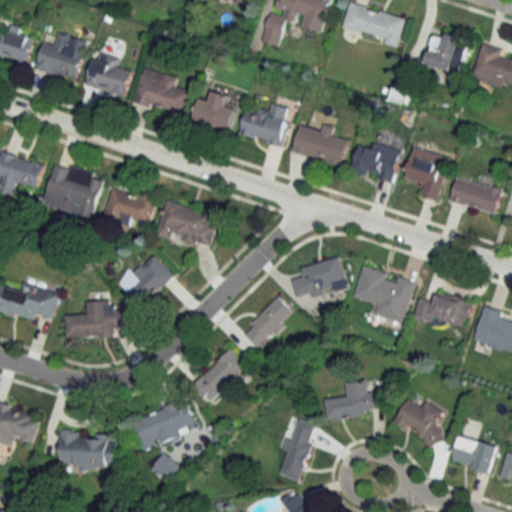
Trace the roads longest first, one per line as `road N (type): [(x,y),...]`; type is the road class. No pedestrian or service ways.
road 1 (residential): [(511,270),(0,103)]
road 2 (residential): [(310,205),(129,376),(78,384),(0,359)]
